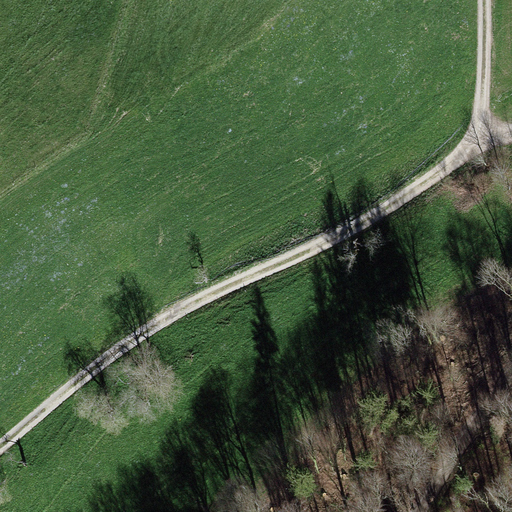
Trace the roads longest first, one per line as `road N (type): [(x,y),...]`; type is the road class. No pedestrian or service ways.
road 1 (track): [(477,137),(441,171),(293,259),(221,287),(120,346),(0,444)]
road 2 (track): [(511,362),(416,511)]
road 3 (track): [(484,0),(477,137)]
